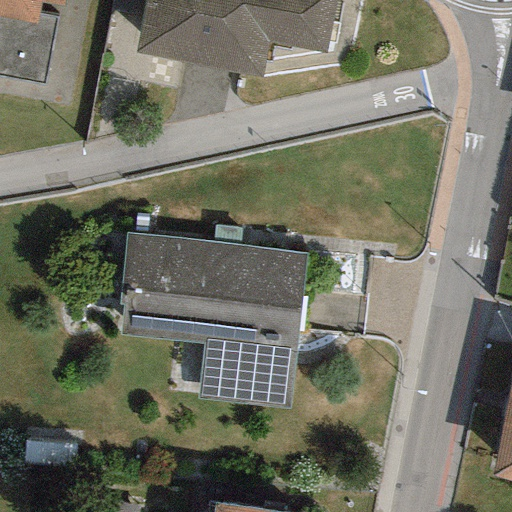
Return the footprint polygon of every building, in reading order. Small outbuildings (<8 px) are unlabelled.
[(0,0),(0,80),(46,90),(65,0),(0,0)] [(141,0),(130,58),(255,81),(262,47),(322,58),(333,0),(141,0)] [(305,254),(127,237),(117,335),(200,343),(195,401),(290,410),(305,254)] [(511,377),(492,474),(511,478),(511,377)] [(290,511),(210,500),(208,511),(290,511)]
